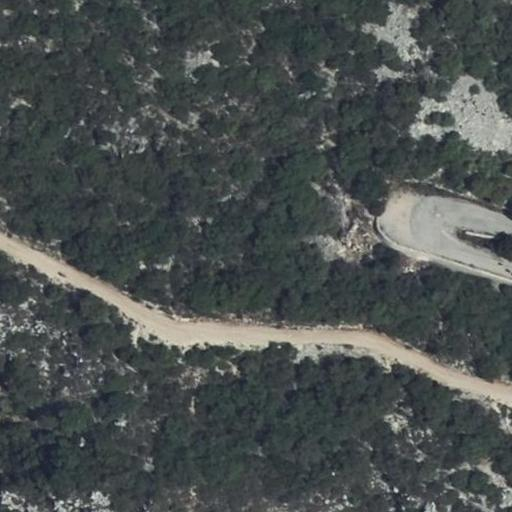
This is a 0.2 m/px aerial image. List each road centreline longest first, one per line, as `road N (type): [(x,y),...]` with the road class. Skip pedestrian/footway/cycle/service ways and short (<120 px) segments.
road 1 (track): [(511,395),(371,341),(181,330),(0,239)]
road 2 (unclassified): [(511,271),(433,244),(426,233),(431,210),(441,208),(511,225)]
